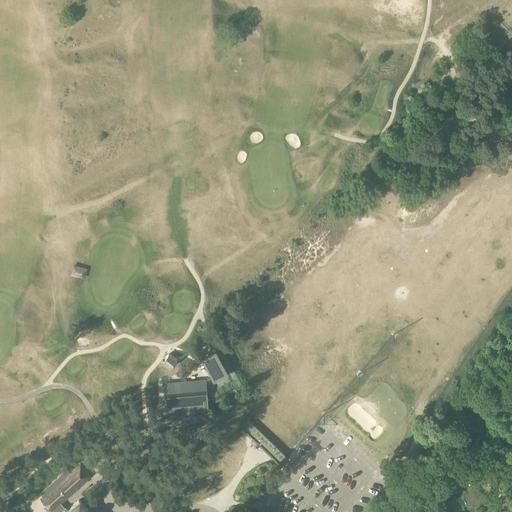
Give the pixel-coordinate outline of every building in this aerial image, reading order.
[(70,275),(86,279),(89,269),(73,264),(70,275)] [(201,362),(213,384),(226,377),(214,355),(201,362)] [(177,362),(169,356),(165,361),(173,368),(177,362)] [(162,426),(207,422),(204,382),(164,385),(166,410),(160,411),(162,426)] [(243,430),(277,460),(283,454),(249,424),(243,430)] [(67,498),(89,478),(79,468),(70,476),(67,472),(40,496),(43,500),(42,501),(51,511),(50,511),(84,511),(77,504),(72,508),(70,506),(72,504),(67,498)] [(20,508),(35,495),(28,488),(13,501),(20,508)]
